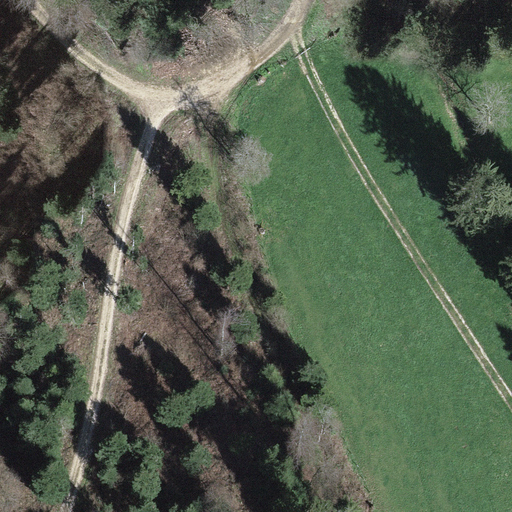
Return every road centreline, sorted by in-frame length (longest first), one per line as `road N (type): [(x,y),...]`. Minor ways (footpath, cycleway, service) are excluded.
road 1 (track): [(295,14),(333,123),(511,404)]
road 2 (track): [(66,511),(102,380),(126,217),(157,95)]
road 3 (track): [(295,14),(264,52),(224,79),(157,95),(75,45),(35,0)]
